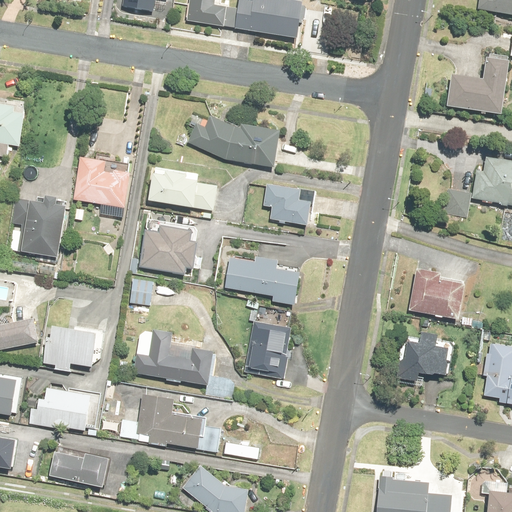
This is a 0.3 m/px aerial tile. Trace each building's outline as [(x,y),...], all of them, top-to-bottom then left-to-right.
[(124,0),(124,8),(154,13),(155,0),(162,0),(169,1),(168,0),(124,0)] [(229,5),(225,5),(220,4),(220,0),(191,0),(187,21),(220,27),(257,33),(296,40),(299,41),(301,26),(305,6),(290,3),(290,1),(285,0),(269,0),(269,1),(265,0),(241,0),(239,11),(229,9),(229,5)] [(511,0),(480,0),(478,10),(497,14),(511,16),(511,0)] [(487,115),(502,117),(511,65),(508,64),(509,58),(492,56),(491,61),(488,61),(486,77),(485,82),(456,78),(453,77),(448,108),(483,114),(487,115)] [(0,155),(7,156),(8,152),(9,144),(20,146),(25,113),(24,113),(15,112),(16,106),(0,103),(0,155)] [(277,162),(280,140),(282,130),(243,124),(242,128),(237,127),(211,115),(206,126),(203,125),(206,119),(195,114),(190,125),(195,127),(189,142),(227,159),(252,163),(276,167),(277,162)] [(79,147),(66,145),(50,142),(49,150),(47,149),(48,141),(39,140),(37,148),(31,147),(29,157),(24,156),(21,176),(71,184),(73,185),(79,147)] [(81,157),(75,200),(125,207),(131,172),(129,172),(130,168),(106,164),(107,161),(81,157)] [(511,161),(488,157),(487,165),(486,172),(478,170),(477,173),(475,188),(473,196),(473,198),(511,204),(511,161)] [(213,210),(218,186),(199,183),(200,181),(187,179),(188,175),(167,171),(166,176),(154,174),(150,200),(152,200),(213,210)] [(311,201),(312,196),(312,193),(302,192),(302,190),(268,184),(265,205),(273,207),(271,218),(301,223),(308,225),(311,211),(312,201),(311,201)] [(468,192),(453,190),(449,189),(445,212),(468,216),(470,202),(471,195),(472,193),(468,192)] [(193,229),(187,229),(161,225),(160,232),(146,230),(140,267),(186,274),(187,268),(195,269),(195,267),(199,242),(191,241),(193,229)] [(14,249),(29,252),(31,243),(16,240),(14,249)] [(302,272),(298,272),(278,268),(280,261),(258,257),(257,262),(231,257),(230,263),(226,287),(274,296),(274,301),(296,304),(302,272)] [(137,273),(139,259),(132,258),(131,273),(137,273)] [(442,273),(437,272),(418,268),(410,310),(460,319),(467,283),(465,283),(441,279),(441,277),(442,273)] [(150,305),(154,281),(134,278),(131,302),(133,303),(147,305),(150,305)] [(10,285),(0,284),(0,311),(8,312),(10,285)] [(473,318),(463,317),(462,324),(472,325),(472,327),(482,328),(483,322),(473,320),(473,318)] [(11,323),(0,325),(0,350),(40,341),(36,321),(35,318),(11,323)] [(288,326),(257,321),(254,320),(245,372),(273,377),(285,379),(293,338),(290,338),(291,335),(292,327),(288,326)] [(98,333),(68,328),(53,326),(53,327),(51,337),(49,337),(47,343),(44,363),(57,365),(56,369),(70,372),(72,363),(92,367),(93,364),(98,333)] [(471,329),(462,328),(461,336),(470,337),(471,329)] [(202,340),(203,331),(196,330),(195,339),(202,340)] [(438,346),(439,339),(439,334),(423,332),(421,343),(409,341),(407,357),(401,361),(399,378),(420,381),(421,372),(427,373),(436,374),(436,373),(442,374),(447,375),(448,373),(449,363),(448,363),(451,348),(438,346)] [(138,359),(135,377),(207,390),(206,394),(233,399),(235,387),(230,381),(213,379),(216,358),(195,355),(193,364),(171,361),(174,339),(155,336),(151,361),(138,359)] [(511,347),(492,344),(490,353),(488,353),(486,368),(484,375),(489,376),(486,395),(501,398),(500,402),(505,403),(511,403),(511,347)] [(110,370),(101,369),(99,389),(108,390),(110,370)] [(18,380),(0,376),(0,412),(12,415),(12,412),(18,380)] [(93,395),(50,388),(47,387),(45,400),(40,399),(38,409),(33,408),(30,423),(60,428),(61,426),(86,430),(87,427),(93,395)] [(173,412),(175,399),(144,394),(139,422),(123,419),(120,436),(139,439),(140,433),(151,435),(150,444),(168,446),(168,444),(196,448),(196,449),(218,452),(221,428),(218,428),(206,426),(207,417),(194,415),(173,412)] [(120,422),(105,422),(105,430),(119,431),(120,422)] [(17,438),(0,435),(0,466),(12,469),(17,438)] [(86,458),(59,452),(56,451),(51,475),(104,487),(111,459),(87,453),(86,458)] [(246,511),(247,511),(250,493),(250,490),(227,486),(201,465),(183,487),(199,500),(213,511),(246,511)] [(509,485),(510,483),(486,481),(483,483),(482,492),(490,493),(489,509),(488,511),(511,511),(511,488),(509,488),(509,485)] [(436,511),(438,495),(429,494),(429,492),(381,487),(381,489),(379,511),(436,511)]
